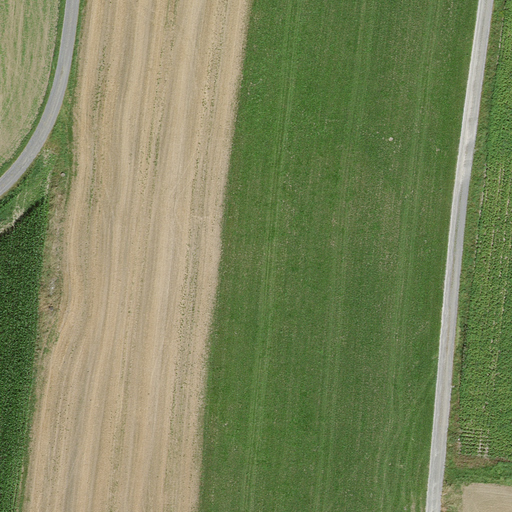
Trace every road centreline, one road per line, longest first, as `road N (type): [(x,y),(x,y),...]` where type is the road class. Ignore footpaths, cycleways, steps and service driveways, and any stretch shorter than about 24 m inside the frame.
road 1 (track): [(486,0),(445,300),(429,511)]
road 2 (track): [(0,188),(50,121),(74,0)]
